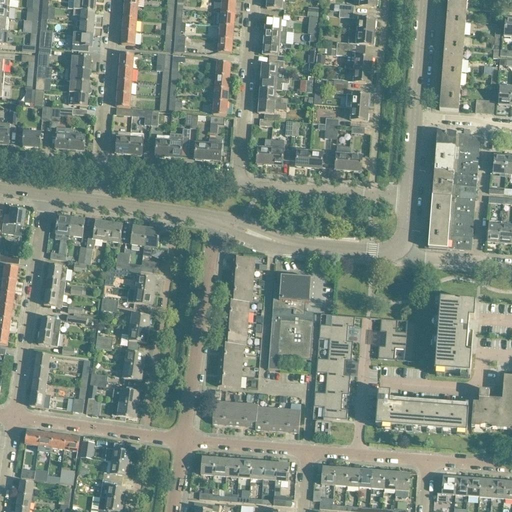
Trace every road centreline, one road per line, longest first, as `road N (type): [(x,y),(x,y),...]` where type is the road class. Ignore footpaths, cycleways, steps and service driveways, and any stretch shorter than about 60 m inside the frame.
road 1 (residential): [(145,435),(177,214)]
road 2 (residential): [(14,417),(45,196)]
road 3 (tertiary): [(183,440),(215,220)]
road 4 (residential): [(388,0),(371,195)]
road 5 (residential): [(405,254),(285,245),(215,220)]
road 6 (residential): [(242,173),(255,0)]
road 7 (residential): [(101,169),(113,0)]
road 8 (residential): [(511,361),(485,359),(482,389),(385,382)]
road 9 (residential): [(367,320),(356,456)]
road 10 (residential): [(371,195),(259,187),(242,173)]
road 11 (residential): [(145,435),(14,417)]
road 12 (residential): [(310,452),(183,440)]
road 13 (residential): [(416,121),(425,0)]
